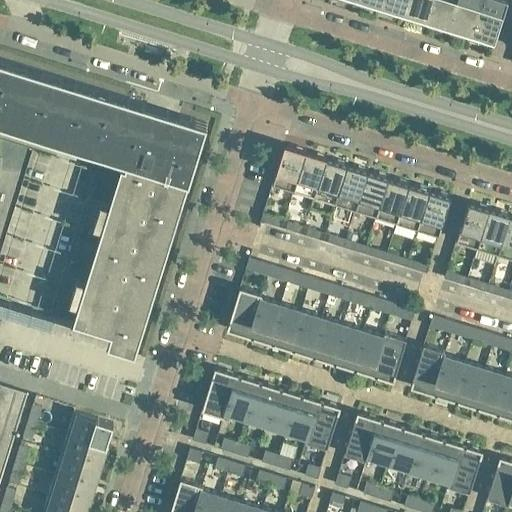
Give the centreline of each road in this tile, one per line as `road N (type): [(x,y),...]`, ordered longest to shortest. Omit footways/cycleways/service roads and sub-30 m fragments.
road 1 (residential): [(121,511),(249,100)]
road 2 (residential): [(249,100),(511,182)]
road 3 (residential): [(14,0),(25,30),(249,100)]
road 4 (secondary): [(511,133),(264,56)]
road 5 (residential): [(276,13),(511,85)]
road 6 (secondary): [(43,0),(231,59),(264,56)]
road 7 (secondary): [(264,56),(239,37),(119,0)]
